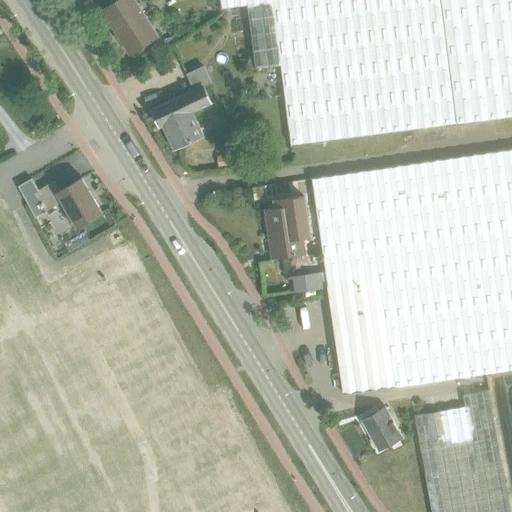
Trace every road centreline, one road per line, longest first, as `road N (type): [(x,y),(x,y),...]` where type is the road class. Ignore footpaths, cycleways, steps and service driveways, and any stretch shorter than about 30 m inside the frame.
road 1 (secondary): [(347,511),(102,114)]
road 2 (secondary): [(102,114),(34,0)]
